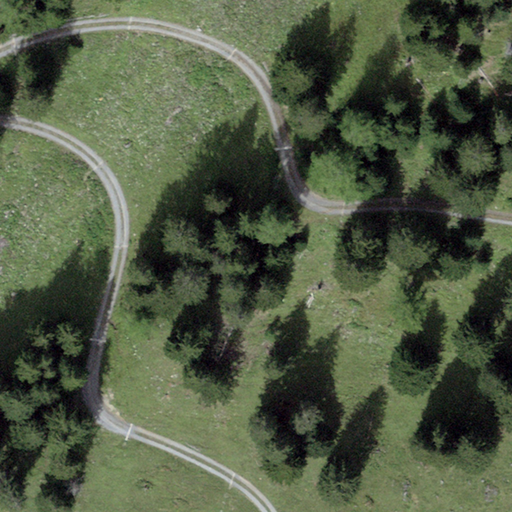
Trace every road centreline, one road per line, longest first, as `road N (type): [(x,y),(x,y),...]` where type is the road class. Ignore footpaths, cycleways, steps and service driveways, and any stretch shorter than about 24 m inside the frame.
road 1 (track): [(0,53),(47,33),(133,23),(224,47),(273,96),(293,185),(309,204),(511,220)]
road 2 (track): [(268,511),(257,492),(115,423),(92,402),(90,368),(121,247),(115,199),(86,154),(31,124),(0,121)]
